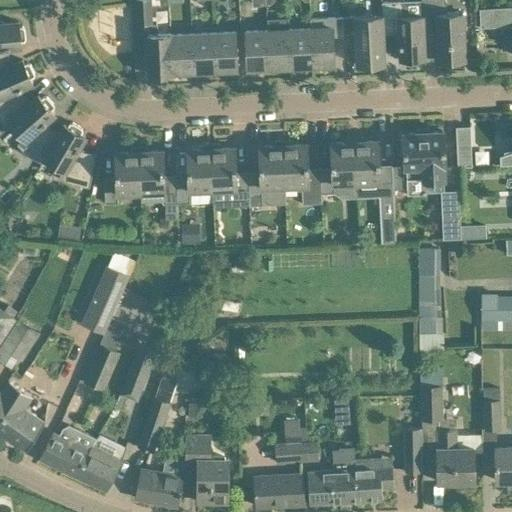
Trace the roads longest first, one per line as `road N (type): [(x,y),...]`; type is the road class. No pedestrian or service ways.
road 1 (residential): [(511,93),(129,113),(90,91),(65,60),(50,0)]
road 2 (residential): [(0,461),(109,511)]
